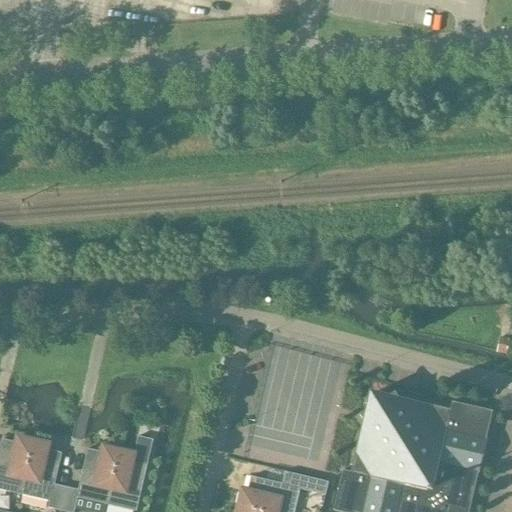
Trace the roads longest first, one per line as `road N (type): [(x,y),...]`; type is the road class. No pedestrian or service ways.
road 1 (unclassified): [(0,82),(298,62)]
road 2 (residential): [(243,315),(511,384)]
road 3 (residential): [(0,323),(132,309),(243,315)]
road 4 (residential): [(199,511),(243,315)]
road 5 (unclassified): [(298,62),(460,51)]
